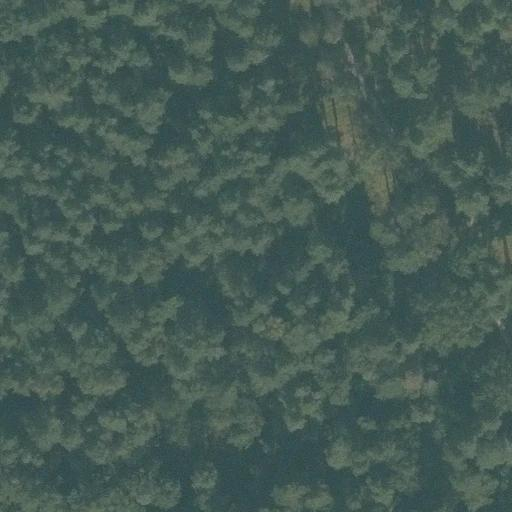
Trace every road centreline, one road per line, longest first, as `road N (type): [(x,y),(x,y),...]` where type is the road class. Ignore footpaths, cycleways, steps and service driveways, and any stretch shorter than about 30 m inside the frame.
road 1 (track): [(445,231),(319,0)]
road 2 (track): [(511,356),(445,231)]
